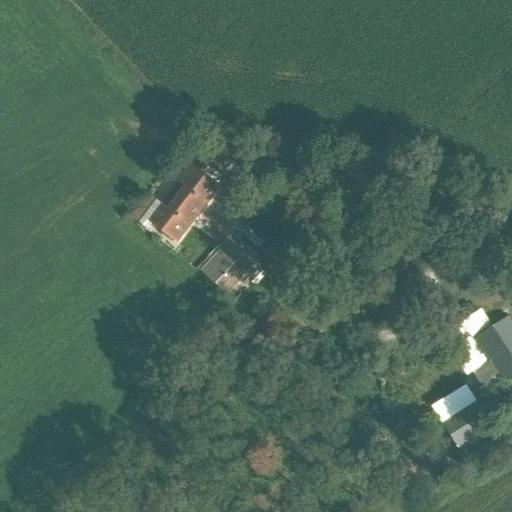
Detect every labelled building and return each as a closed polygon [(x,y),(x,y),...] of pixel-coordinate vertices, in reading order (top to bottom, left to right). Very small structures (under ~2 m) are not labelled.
[(160,203),(146,221),(176,243),(220,187),(190,164),(177,182),(180,185),(164,206),(160,203)] [(337,196),(318,187),(312,201),(331,209),(337,196)] [(156,202),(147,195),(129,217),(138,224),(156,202)] [(233,244),(204,274),(233,302),(243,292),(239,287),(246,279),(254,287),(265,275),(233,244)] [(307,332),(277,308),(266,321),(296,346),(307,332)] [(511,376),(511,322),(508,316),(473,339),(488,362),(480,367),(474,358),(465,364),(485,394),(511,376)] [(434,409),(444,424),(473,404),(463,389),(434,409)] [(444,424),(465,455),(496,435),(474,403),(444,424)]
